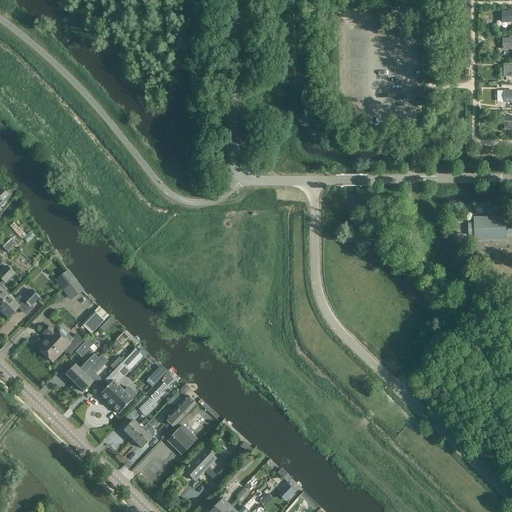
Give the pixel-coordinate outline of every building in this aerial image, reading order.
[(511,21),(511,9),(496,9),(496,21),(511,21)] [(511,34),(497,34),(497,47),(511,46),(511,34)] [(511,91),(497,91),(497,106),(511,105),(511,91)] [(0,206),(0,207),(9,197),(0,188),(0,206)] [(511,232),(511,227),(511,225),(510,223),(506,223),(506,219),(504,217),(500,217),(498,219),(494,219),(492,217),(488,218),(486,220),(483,220),(481,218),(477,218),(475,220),(475,224),(471,224),(469,226),(469,234),(471,236),(475,236),(475,240),(477,241),(481,241),(483,239),(487,239),(489,241),(493,241),(495,239),(499,239),(501,240),(505,240),(507,238),(506,234),(510,234),(511,232)] [(457,234),(469,234),(469,224),(457,224),(457,234)] [(9,253),(17,245),(11,239),(3,247),(9,253)] [(5,289),(2,286),(14,274),(6,266),(0,272),(0,278),(3,281),(0,283),(0,305),(9,296),(3,291),(5,289)] [(83,291),(68,271),(58,278),(72,299),(83,291)] [(0,311),(8,319),(24,302),(30,307),(39,298),(31,290),(22,299),(15,302),(9,296),(0,305),(0,311)] [(109,316),(99,307),(95,312),(104,321),(109,316)] [(91,334),(104,321),(95,312),(94,311),(81,324),(91,334)] [(69,356),(83,341),(77,335),(70,343),(55,329),(55,330),(50,326),(43,333),(48,337),(37,348),(52,362),(63,351),(69,356)] [(81,357),(93,345),(88,340),(76,352),(81,357)] [(74,384),(85,372),(91,367),(98,359),(94,355),(80,370),(75,365),(65,375),(74,384)] [(115,370),(121,364),(123,361),(119,357),(111,366),(115,370)] [(99,365),(102,362),(98,359),(91,367),(95,371),(100,365),(99,365)] [(129,372),(121,364),(117,367),(104,381),(109,385),(99,395),(119,414),(132,399),(131,398),(135,394),(128,387),(124,392),(117,385),(129,372)] [(99,385),(110,374),(105,369),(94,381),(99,385)] [(84,392),(93,383),(87,377),(89,375),(85,372),(74,384),(84,392)] [(173,428),(195,405),(187,396),(164,419),(173,428)] [(142,413),(152,402),(146,397),(136,407),(142,413)] [(133,440),(150,422),(149,422),(146,419),(139,426),(133,420),(123,430),(133,440)] [(153,428),(152,427),(156,423),(156,422),(156,421),(155,420),(154,420),(153,420),(152,419),(149,422),(150,422),(133,440),(142,449),(152,439),(153,437),(153,436),(154,436),(154,435),(154,434),(154,433),(154,432),(154,431),(154,430),(153,429),(153,428)] [(206,431),(196,421),(190,427),(200,437),(206,431)] [(181,455),(197,439),(183,426),(168,441),(181,455)] [(207,468),(216,459),(205,449),(184,470),(195,481),(204,471),(218,484),(231,471),(225,466),(216,476),(207,468)] [(241,463),(234,456),(231,459),(238,466),(241,463)] [(244,471),(253,462),(248,458),(239,467),(244,471)] [(286,501),(295,492),(287,484),(278,493),(286,501)] [(239,500),(247,491),(244,488),(236,497),(239,500)] [(264,505),(271,497),(267,493),(260,501),(264,505)] [(223,511),(230,506),(223,498),(209,511),(223,511)] [(251,511),(255,511),(262,505),(259,503),(251,511)]
